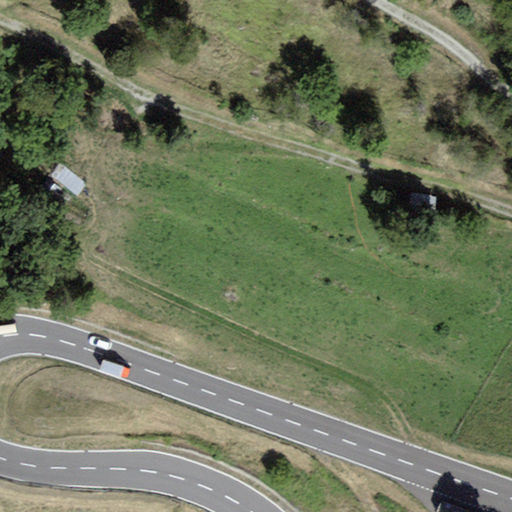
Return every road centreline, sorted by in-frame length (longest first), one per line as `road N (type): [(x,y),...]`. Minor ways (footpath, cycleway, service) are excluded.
road 1 (secondary): [(0,335),(73,343),(511,497)]
road 2 (secondary): [(252,511),(169,474),(0,457)]
road 3 (track): [(511,91),(376,0)]
